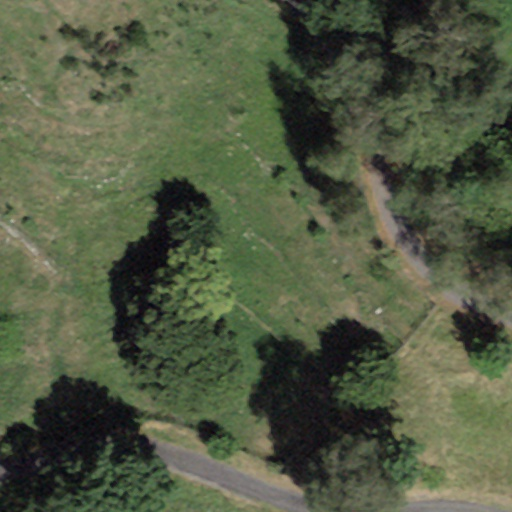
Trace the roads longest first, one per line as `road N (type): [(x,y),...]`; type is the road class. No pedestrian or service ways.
road 1 (unclassified): [(400,511),(327,511),(145,450),(0,473)]
road 2 (unclassified): [(317,0),(347,52),(381,188),(408,248),(452,288),(511,316)]
